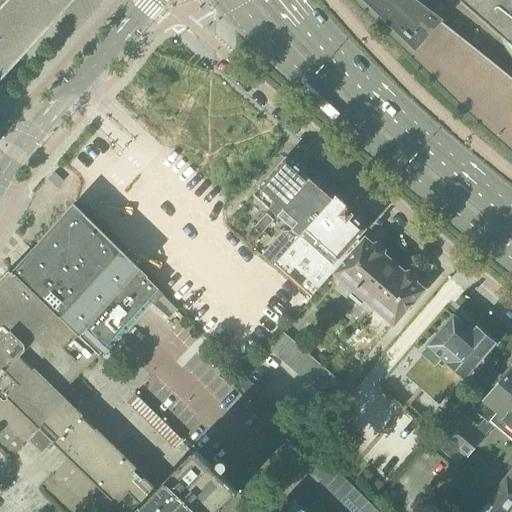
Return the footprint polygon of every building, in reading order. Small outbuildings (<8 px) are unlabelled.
[(0,0),(0,82),(10,72),(11,70),(31,49),(32,47),(52,26),(53,25),(73,3),(74,2),(75,0),(0,0)] [(353,0),(451,96),(475,118),(495,137),(511,151),(511,78),(477,50),(440,21),(412,0),(353,0)] [(511,0),(464,0),(511,42),(511,0)] [(255,194),(278,214),(310,178),(301,170),(303,168),(302,163),(297,158),(291,158),(289,161),(286,158),(255,194)] [(64,181),(55,173),(49,179),(57,188),(64,181)] [(313,181),(310,178),(278,214),(293,228),(290,231),(282,231),(263,253),(274,263),(295,240),(306,228),(333,198),(324,190),(326,189),(325,183),(320,179),(315,179),(313,181)] [(337,193),(333,198),(306,228),(295,240),(274,263),(307,292),(366,227),(364,225),(366,224),(366,218),(360,213),(354,213),(353,215),(347,210),(351,206),(337,193)] [(155,305),(164,295),(147,278),(147,277),(75,204),(75,203),(13,271),(11,273),(100,355),(150,300),(155,305)] [(254,228),(261,235),(273,221),(266,214),(254,228)] [(355,290),(384,256),(382,255),(383,249),(376,244),(372,245),(364,238),(354,249),(353,248),(338,264),(339,265),(334,272),(355,290)] [(374,307),(404,273),(384,256),(355,290),(350,295),(370,312),(374,307)] [(100,355),(11,273),(9,271),(0,280),(0,385),(9,395),(6,398),(115,504),(107,511),(219,511),(237,494),(236,493),(238,491),(196,450),(195,452),(194,451),(165,480),(166,481),(159,489),(61,394),(99,355),(100,355)] [(405,274),(404,273),(374,307),(394,324),(424,290),(416,283),(417,279),(409,272),(405,274)] [(303,290),(295,299),(304,307),(312,298),(303,290)] [(423,355),(406,375),(439,404),(463,376),(464,376),(464,377),(465,378),(466,376),(493,345),(494,344),(493,342),(492,343),(478,330),(476,328),(475,330),(476,330),(473,333),(455,318),(455,317),(454,316),(452,318),(453,318),(422,353),(423,355)] [(269,350),(288,367),(303,349),(284,333),(269,350)] [(323,366),(303,349),(288,367),(307,384),(323,366)] [(344,384),(323,366),(307,384),(328,402),(344,384)] [(511,369),(477,412),(488,422),(481,429),(476,425),(473,429),(467,425),(469,422),(460,413),(438,439),(442,443),(438,446),(456,461),(462,454),(466,458),(494,425),(511,439),(511,369)] [(506,511),(511,507),(511,469),(476,511),(506,511)]
